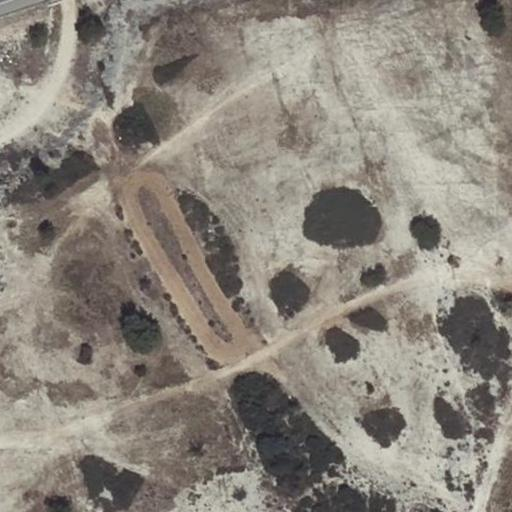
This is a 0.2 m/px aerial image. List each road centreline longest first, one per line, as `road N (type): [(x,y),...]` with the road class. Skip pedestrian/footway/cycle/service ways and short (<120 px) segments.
road 1 (track): [(0,439),(176,394),(311,327),(458,270),(511,291)]
road 2 (track): [(70,2),(71,26),(51,76),(0,131)]
